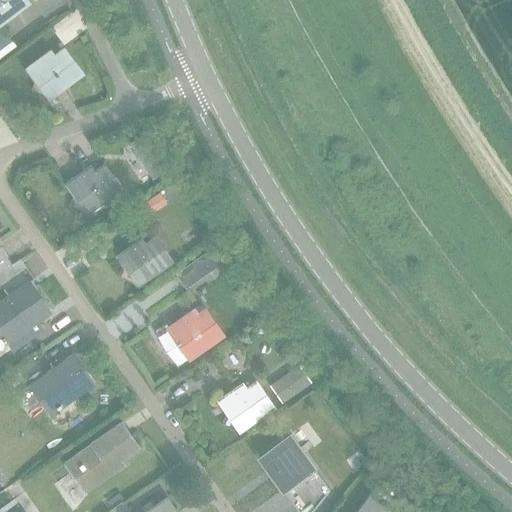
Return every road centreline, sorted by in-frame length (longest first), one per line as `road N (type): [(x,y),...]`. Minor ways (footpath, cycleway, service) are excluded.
road 1 (tertiary): [(511,475),(382,346),(283,213),(206,78)]
road 2 (residential): [(226,511),(0,186)]
road 3 (unclassified): [(511,186),(396,0)]
road 4 (residential): [(0,156),(130,106)]
